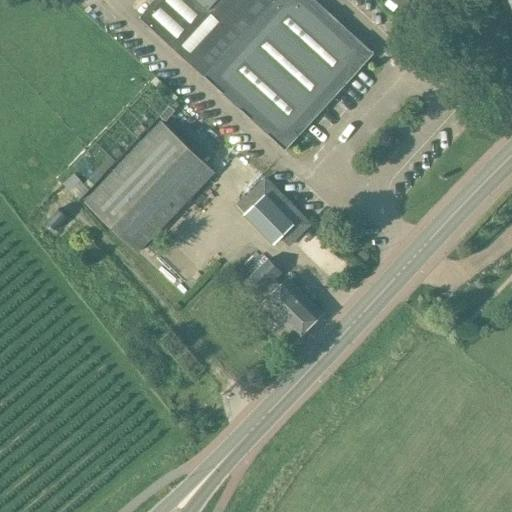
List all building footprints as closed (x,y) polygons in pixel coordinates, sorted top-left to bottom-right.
[(156,0),(140,18),(285,151),(373,54),(314,0),(274,0),(273,2),(271,0),(156,0)] [(391,0),(403,10),(409,16),(416,8),(407,0),(391,0)] [(83,202),(138,254),(215,173),(161,121),(83,202)] [(70,181),(79,197),(90,192),(81,175),(70,181)] [(235,208),(274,244),(293,224),(302,232),(310,223),(301,215),(272,188),(263,179),(235,208)] [(46,222),(55,230),(65,218),(56,210),(46,222)] [(288,279),(281,286),(275,279),(282,272),(269,259),(244,283),(256,295),(254,297),(295,339),(322,313),(288,279)]
